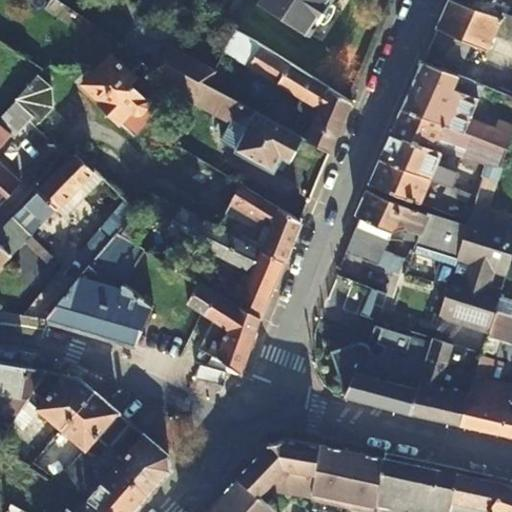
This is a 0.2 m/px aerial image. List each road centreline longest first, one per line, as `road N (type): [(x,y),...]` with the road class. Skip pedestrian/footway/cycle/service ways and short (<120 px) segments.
road 1 (tertiary): [(244,426),(269,385),(421,0)]
road 2 (tertiary): [(244,426),(317,417),(511,465)]
road 3 (tertiary): [(244,426),(74,349),(0,337)]
